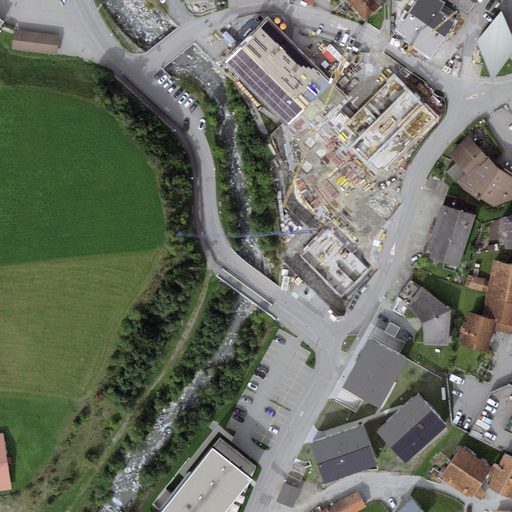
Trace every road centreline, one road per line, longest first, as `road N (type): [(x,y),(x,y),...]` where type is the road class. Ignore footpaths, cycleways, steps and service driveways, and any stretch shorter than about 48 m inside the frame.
road 1 (residential): [(135,73),(200,24),(279,10),(369,37),(452,87)]
road 2 (residential): [(331,335),(220,254),(208,227),(199,148),(135,73)]
road 3 (track): [(211,262),(168,364),(65,511)]
road 4 (residential): [(331,335),(363,311),(390,258),(417,166),(454,120)]
road 5 (residential): [(295,511),(348,486),(386,481),(426,484),(492,506),(511,500)]
road 6 (residential): [(258,511),(325,376),(331,335)]
